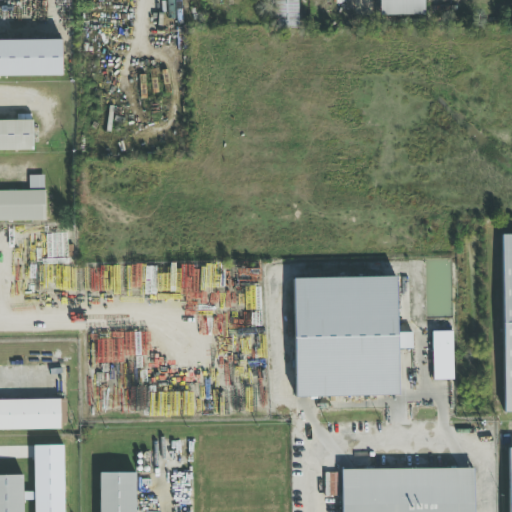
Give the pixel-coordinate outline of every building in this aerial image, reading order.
[(271,0),(272,29),(297,28),(296,0),(271,0)] [(425,16),(425,0),(380,0),(380,16),(425,16)] [(0,77),(62,77),(61,40),(0,40),(0,77)] [(0,152),(33,152),(33,121),(0,121),(0,152)] [(0,221),(43,221),(43,176),(28,176),(28,191),(0,191),(0,221)] [(499,412),(511,411),(511,233),(498,234),(499,412)] [(292,279),(295,398),(397,396),(396,349),(411,349),(411,333),(396,333),(395,277),(292,279)] [(431,332),(432,380),(453,380),(452,332),(431,332)] [(59,401),(0,401),(0,430),(59,430),(59,401)] [(64,511),(64,445),(34,446),(34,511),(64,511)] [(469,511),(469,469),(341,470),(341,511),(469,511)] [(100,474),(99,511),(136,511),(136,474),(100,474)] [(0,477),(0,511),(24,511),(24,477),(0,477)]
